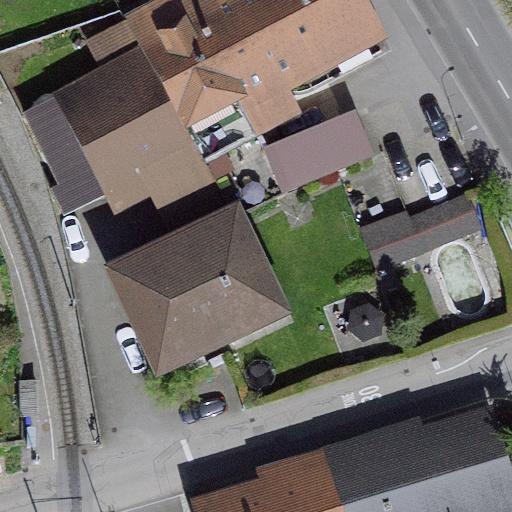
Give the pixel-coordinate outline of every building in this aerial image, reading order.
[(185,0),(129,30),(142,56),(171,109),(233,76),(257,121),(289,104),(270,68),(369,16),(360,0),(185,0)] [(142,56),(59,101),(110,194),(149,173),(163,199),(205,176),(171,109),(142,56)] [(459,195),(360,232),(372,264),(471,228),(459,195)] [(228,209),(116,262),(159,352),(271,299),(228,209)] [(33,418),(31,382),(14,383),(16,419),(33,418)] [(511,467),(504,470),(492,429),(332,477),(343,511),(465,511),(511,497),(511,467)] [(343,511),(332,477),(216,511),(343,511)]
